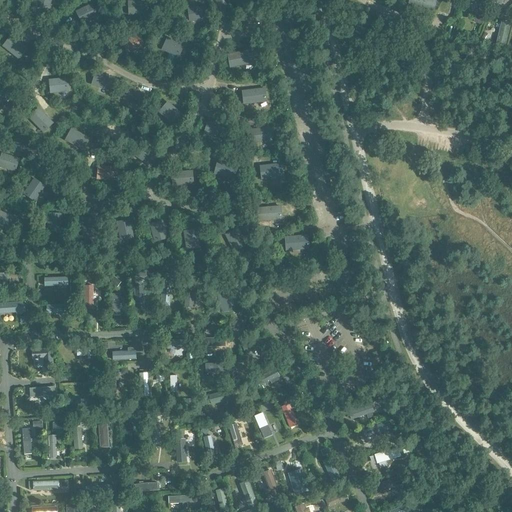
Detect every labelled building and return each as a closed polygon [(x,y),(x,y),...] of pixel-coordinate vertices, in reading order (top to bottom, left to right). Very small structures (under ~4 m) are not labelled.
[(134,1),(128,1),(128,14),(147,14),(146,0),(134,1)] [(499,12),(507,0),(495,0),(491,6),(499,12)] [(92,3),(76,11),(80,19),(82,23),(98,15),(92,3)] [(196,7),(188,8),(189,22),(207,19),(205,6),(196,7)] [(484,19),(477,16),(474,22),(481,26),(484,19)] [(140,35),(123,39),(126,52),(133,51),(144,48),(140,35)] [(12,36),(3,46),(19,59),(28,49),(19,42),(12,36)] [(184,45),(168,37),(162,49),(178,57),(180,52),(184,45)] [(235,53),(228,54),(230,67),(252,63),(249,50),(235,53)] [(95,72),(91,84),(109,90),(113,78),(104,75),(95,72)] [(49,80),(50,93),(68,92),(67,78),(58,79),(49,80)] [(6,85),(0,91),(0,112),(0,113),(16,95),(10,89),(6,85)] [(136,91),(130,87),(124,98),(140,108),(146,96),(136,91)] [(249,90),(242,91),(244,104),(266,101),(265,88),(249,90)] [(174,108),(167,102),(158,112),(172,125),(181,114),(174,108)] [(37,109),(28,118),(43,132),(52,124),(42,114),(37,109)] [(228,128),(208,121),(206,126),(204,133),(224,140),(228,128)] [(254,129),(247,130),(248,143),(271,140),(270,127),(254,129)] [(73,130),(66,141),(76,147),(83,150),(89,138),(73,130)] [(136,155),(152,167),(160,155),(144,144),(136,155)] [(2,154),(0,160),(0,166),(14,172),(19,160),(9,156),(2,154)] [(225,163),(218,161),(214,174),(235,179),(238,167),(225,163)] [(268,165),(260,166),(261,180),(284,177),(283,164),(268,165)] [(118,167),(98,166),(97,171),(97,179),(117,181),(118,167)] [(183,171),(172,172),(173,185),(193,184),(193,171),(183,171)] [(34,178),(24,192),(35,200),(45,186),(34,178)] [(268,207),(257,208),(258,221),(281,219),(281,206),(268,207)] [(0,210),(0,224),(12,229),(16,217),(0,210)] [(55,214),(47,214),(46,230),(59,231),(61,215),(55,214)] [(96,237),(95,218),(89,219),(81,219),(83,238),(96,237)] [(123,221),(116,222),(120,240),(133,238),(130,220),(123,221)] [(156,222),(150,224),(154,242),(167,239),(162,221),(156,222)] [(190,230),(184,231),(187,250),(200,248),(197,229),(190,230)] [(246,245),(237,229),(233,231),(225,236),(234,252),(246,245)] [(295,237),(284,237),(285,250),(309,248),(308,236),(295,237)] [(18,273),(0,273),(0,280),(10,280),(10,283),(15,283),(15,280),(18,280),(18,273)] [(185,280),(184,308),(192,308),(193,296),(196,296),(196,291),(193,290),(193,281),(185,280)] [(229,290),(225,290),(217,290),(217,310),(225,310),(225,297),(229,297),(229,290)] [(67,314),(70,313),(70,304),(47,305),(47,315),(63,314),(63,317),(67,317),(67,314)] [(202,352),(225,351),(224,343),(202,343),(202,352)] [(112,352),(113,361),(136,360),(136,351),(133,351),(132,348),(128,348),(128,351),(112,352)] [(33,359),(44,358),(44,368),(53,367),(52,349),(33,350),(33,359)] [(280,376),(276,369),(256,379),(260,386),(268,382),(270,386),(276,383),(274,379),(280,376)] [(109,394),(117,393),(116,374),(108,374),(108,379),(106,379),(106,390),(109,390),(109,394)] [(292,381),(286,384),(289,389),(295,386),(292,381)] [(212,405),(230,400),(228,391),(209,396),(212,405)] [(371,406),(349,414),(352,420),(366,414),(368,418),(372,417),(371,413),(374,412),(371,406)] [(280,414),(290,437),(299,433),(289,410),(280,414)] [(389,422),(363,431),(366,439),(378,435),(379,437),(384,435),(383,433),(391,430),(389,422)] [(206,435),(210,430),(204,426),(200,432),(206,435)] [(237,434),(231,435),(234,450),(240,449),(237,434)] [(215,438),(212,439),(212,436),(203,438),(208,460),(216,458),(213,444),(216,444),(215,438)] [(268,495),(271,494),(272,498),(281,494),(272,469),(263,473),(269,489),(266,490),(268,495)] [(288,474),(295,496),(309,491),(302,470),(288,474)] [(244,505),(247,504),(249,508),(258,504),(249,481),(240,484),(246,499),(242,500),(244,505)] [(91,485),(91,487),(87,488),(87,496),(112,495),(111,486),(95,487),(95,485),(91,485)] [(380,503),(394,497),(391,491),(377,498),(380,503)] [(187,503),(192,503),(192,496),(169,497),(169,504),(183,503),(183,508),(188,508),(187,503)] [(98,505),(100,511),(107,508),(104,502),(98,505)]
